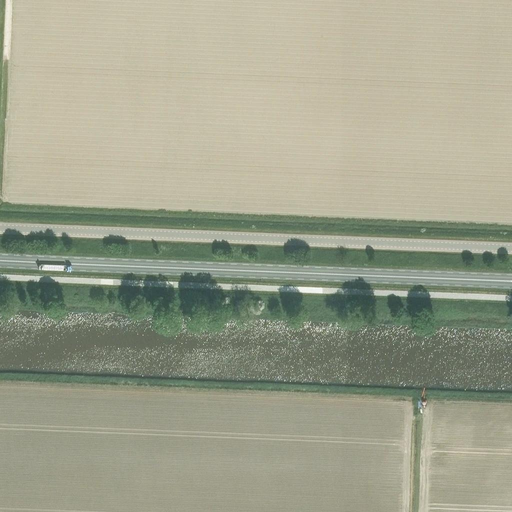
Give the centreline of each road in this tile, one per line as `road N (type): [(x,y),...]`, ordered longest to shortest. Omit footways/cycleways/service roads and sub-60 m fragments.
road 1 (unclassified): [(0,229),(511,249)]
road 2 (primary): [(510,281),(0,261)]
